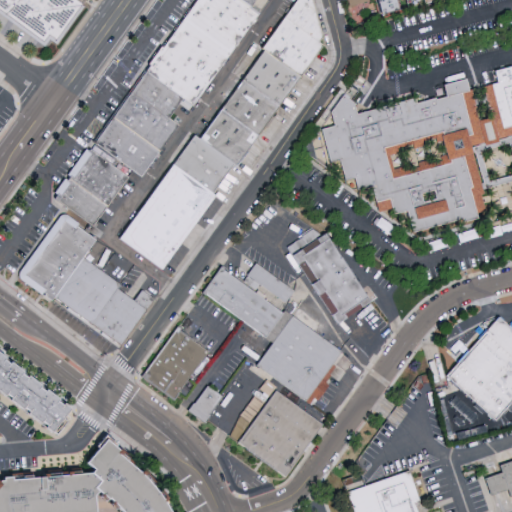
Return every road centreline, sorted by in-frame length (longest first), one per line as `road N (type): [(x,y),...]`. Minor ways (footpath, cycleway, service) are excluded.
road 1 (residential): [(107,396),(342,68),(344,51)]
road 2 (residential): [(256,511),(301,493),(412,337),(460,299),(511,284)]
road 3 (tertiary): [(107,396),(176,449),(213,511)]
road 4 (residential): [(107,396),(68,449),(0,454)]
road 5 (secondary): [(55,101),(128,0)]
